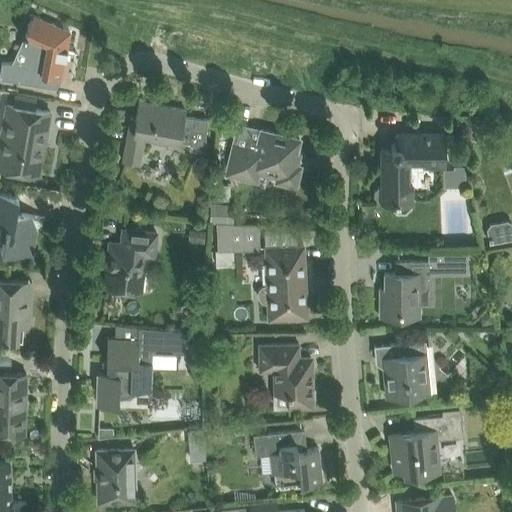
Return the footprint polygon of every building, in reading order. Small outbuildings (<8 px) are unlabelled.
[(65,79),(69,58),(65,57),(70,31),(33,15),(12,62),(2,62),(0,72),(0,77),(56,88),(59,78),(65,79)] [(205,151),(208,119),(185,115),(186,109),(139,101),(135,126),(130,126),(123,161),(139,164),(144,134),(190,143),(189,149),(205,151)] [(0,167),(39,174),(50,111),(7,103),(0,142),(0,167)] [(294,163),(300,138),(260,129),(256,147),(233,142),(229,162),(226,173),(257,180),(259,172),(276,176),(275,182),(277,182),(297,186),(301,165),(294,163)] [(443,153),(443,133),(396,133),(396,143),(394,143),(391,146),(391,150),(382,150),(382,185),(379,185),(374,189),(374,195),(379,200),(390,200),(390,204),(396,211),(405,211),(412,204),(411,164),(443,164),(443,153)] [(458,134),(449,134),(449,144),(458,144),(458,134)] [(449,159),(460,158),(459,145),(447,146),(449,159)] [(465,185),(465,165),(454,165),(454,168),(454,186),(465,185)] [(32,254),(36,228),(45,218),(45,217),(15,211),(18,194),(0,190),(0,245),(1,245),(1,249),(32,254)] [(210,203),(210,222),(216,222),(233,223),(234,204),(210,203)] [(494,242),(511,238),(511,218),(490,223),(494,242)] [(218,249),(260,247),(259,223),(217,223),(218,249)] [(108,253),(105,286),(125,289),(141,290),(145,255),(154,256),(156,232),(143,230),(123,228),(122,242),(115,241),(109,241),(108,253)] [(190,228),(188,240),(203,242),(205,229),(190,228)] [(268,318),(287,318),(307,317),(304,244),(265,246),(267,284),(265,284),(263,285),(262,286),(261,287),(260,288),(259,289),(258,291),(258,293),(258,294),(259,296),(259,297),(260,299),(261,300),(263,301),(264,301),(266,302),(267,302),(268,318)] [(395,272),(384,272),(384,287),(380,287),(380,297),(380,299),(380,316),(419,316),(420,316),(420,303),(415,298),(415,288),(419,288),(420,288),(421,287),(424,287),(429,282),(429,279),(429,273),(434,273),(468,273),(468,253),(429,253),(428,253),(428,260),(395,260),(395,272)] [(29,325),(30,301),(26,300),(28,280),(0,278),(0,338),(22,340),(23,324),(29,325)] [(484,311),(480,316),(481,323),(493,323),(491,310),(484,311)] [(99,371),(98,404),(118,405),(118,396),(130,396),(138,389),(149,389),(150,361),(149,361),(150,351),(190,352),(190,342),(190,331),(139,327),(139,338),(128,337),(108,336),(106,372),(99,371)] [(190,331),(190,342),(203,342),(204,332),(190,331)] [(393,355),(383,356),(387,396),(407,394),(428,392),(427,380),(433,379),(431,363),(426,363),(423,340),(390,343),(390,344),(392,344),(393,355)] [(299,357),(299,343),(259,343),(259,369),(275,369),(276,405),(292,405),(312,405),(312,401),(315,397),(315,388),(312,385),(311,357),(299,357)] [(0,432),(24,433),(26,372),(0,371),(0,432)] [(439,471),(436,439),(463,436),(461,412),(433,415),(413,417),(414,430),(391,432),(394,470),(413,468),(413,473),(439,471)] [(99,426),(99,436),(113,434),(113,427),(99,426)] [(188,429),(191,459),(205,458),(203,428),(188,429)] [(284,430),(253,434),(255,455),(269,454),(271,472),(274,472),(276,487),(302,485),(322,483),(318,447),(306,448),(304,428),(284,430)] [(98,501),(118,500),(135,499),(134,448),(97,449),(98,501)] [(0,460),(0,508),(1,509),(1,511),(26,511),(26,501),(11,501),(10,460),(0,460)] [(453,511),(452,493),(416,497),(397,499),(397,511),(453,511)] [(278,511),(277,499),(249,502),(249,511),(304,511),(305,508),(278,511)]
